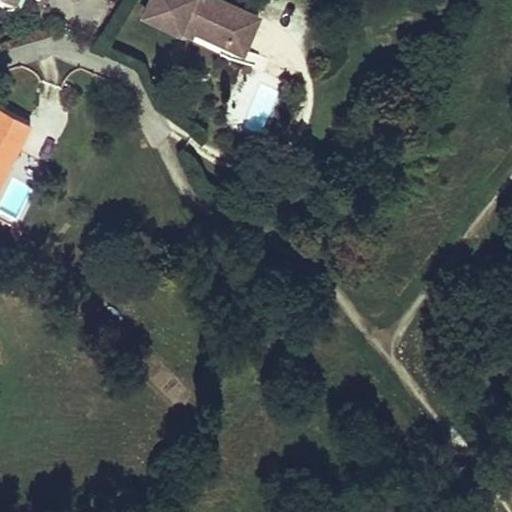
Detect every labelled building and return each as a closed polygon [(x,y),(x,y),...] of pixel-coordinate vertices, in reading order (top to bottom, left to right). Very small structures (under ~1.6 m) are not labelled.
[(230,43),(245,8),(226,0),(150,0),(145,13),(180,28),(182,23),(196,29),(230,43)] [(259,14),(245,8),(230,43),(244,49),(259,14)] [(194,34),(196,29),(182,23),(180,28),(194,34)] [(0,168),(8,152),(14,155),(31,121),(0,105),(0,168)] [(0,183),(14,155),(8,152),(0,168),(0,183)] [(101,326),(119,345),(129,337),(110,317),(101,326)]
